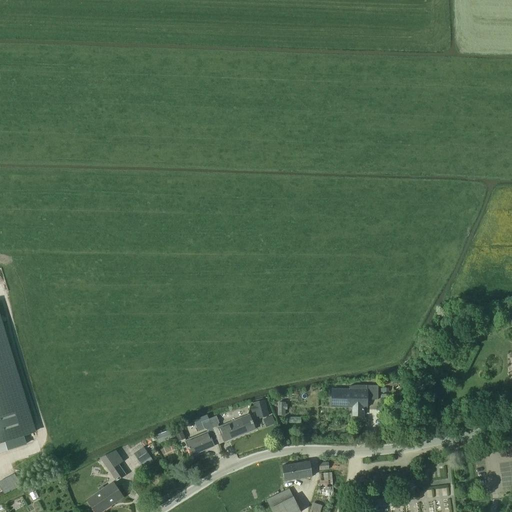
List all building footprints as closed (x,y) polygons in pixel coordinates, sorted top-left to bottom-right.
[(0,319),(0,452),(26,444),(24,436),(34,432),(0,319)] [(349,387),(349,389),(332,389),(332,407),(352,407),(352,416),(363,416),(363,408),(367,408),(367,400),(378,400),(378,386),(357,385),(349,387)] [(269,416),(265,400),(253,403),(254,406),(250,407),(252,413),(255,412),(257,420),(269,416)] [(277,416),(285,416),(285,410),(287,410),(287,404),(285,404),(285,402),(277,402),(277,416)] [(216,417),(209,419),(217,440),(219,444),(224,442),(224,441),(238,435),(239,436),(254,430),(252,424),(253,423),(252,421),(251,421),(248,415),(219,428),(217,424),(219,423),(216,417)] [(272,416),(263,420),(266,428),(275,423),(272,416)] [(217,440),(209,419),(201,422),(204,430),(206,429),(207,431),(185,440),(191,454),(213,445),(212,441),(217,440)] [(173,430),(178,442),(185,439),(181,427),(173,430)] [(159,443),(174,437),(171,430),(156,436),(159,443)] [(143,447),(133,454),(141,464),(151,457),(143,447)] [(100,458),(108,470),(116,482),(126,475),(119,465),(123,462),(116,451),(100,458)] [(284,481),(312,476),(309,461),(282,466),(284,481)] [(319,470),(329,470),(328,462),(319,463),(319,470)] [(334,496),(333,488),(332,473),(319,474),(320,489),(321,497),(334,496)] [(384,491),(384,487),(401,485),(401,484),(407,483),(406,473),(399,474),(399,473),(381,475),(381,476),(373,477),(374,488),(374,493),(384,491)] [(101,511),(123,497),(113,482),(87,500),(95,511),(101,511)] [(272,511),(300,511),(289,489),(284,491),(266,500),(272,511)] [(320,511),(322,505),(313,502),(309,511),(320,511)]
